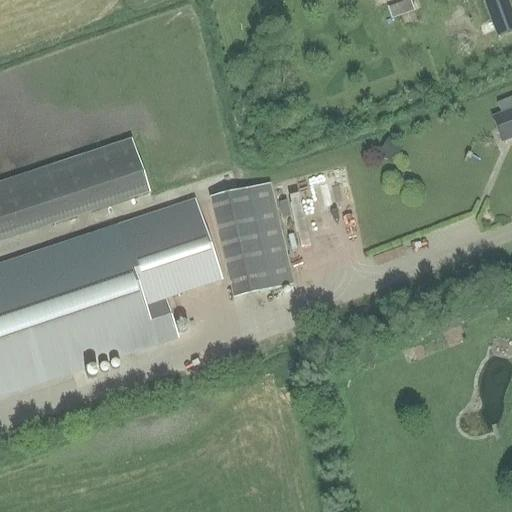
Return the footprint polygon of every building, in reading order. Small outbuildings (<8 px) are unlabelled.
[(372,0),(376,9),(400,0),(372,0)] [(417,12),(412,0),(388,9),(392,21),(417,12)] [(483,0),(484,0),(498,38),(511,33),(511,12),(507,0),(483,0)] [(511,112),(492,121),(502,145),(511,140),(511,112)] [(389,138),(377,157),(392,166),(404,148),(389,138)] [(131,141),(0,183),(0,245),(149,196),(131,141)] [(210,199),(234,301),(293,287),(270,185),(210,199)] [(0,269),(0,396),(5,395),(52,379),(63,375),(157,344),(174,338),(162,301),(220,281),(210,252),(198,214),(195,205),(119,230),(63,249),(0,269)] [(511,319),(498,315),(492,333),(511,339),(511,319)]
